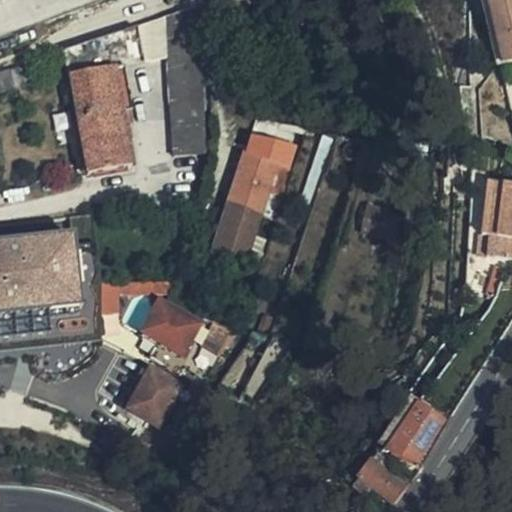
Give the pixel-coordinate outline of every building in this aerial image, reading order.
[(113,0),(103,0),(94,3),(101,23),(119,18),(113,0)] [(511,0),(501,0),(483,5),(499,70),(511,66),(511,0)] [(207,156),(197,10),(137,29),(142,66),(165,65),(172,158),(207,156)] [(142,66),(137,29),(62,54),(86,178),(131,169),(124,125),(130,125),(128,113),(132,113),(124,69),(142,66)] [(9,72),(0,74),(0,95),(14,91),(9,72)] [(318,184),(333,142),(324,140),(310,181),(318,184)] [(246,157),(230,204),(262,214),(269,191),(277,167),(246,157)] [(277,167),(269,191),(281,195),(290,170),(277,167)] [(486,262),(511,264),(511,189),(488,187),(482,242),(489,242),(486,262)] [(262,214),(230,204),(214,253),(246,262),(253,237),(262,214)] [(395,241),(400,218),(392,217),(390,215),(368,213),(363,236),(383,240),(386,240),(395,241)] [(268,242),(253,237),(246,262),(259,267),(268,242)] [(74,241),(0,249),(0,322),(83,313),(74,241)] [(482,242),(478,259),(486,262),(489,242),(482,242)] [(379,281),(383,261),(368,258),(366,279),(379,281)] [(131,285),(131,292),(147,292),(148,295),(165,296),(165,286),(153,286),(131,285)] [(185,357),(202,328),(161,306),(144,336),(185,357)] [(175,403),(182,392),(153,374),(132,410),(160,428),(167,416),(169,418),(178,404),(175,403)] [(55,387),(48,405),(92,424),(100,405),(55,387)] [(411,463),(428,438),(439,435),(445,426),(411,406),(401,421),(409,427),(397,444),(386,447),(411,463)] [(386,447),(397,444),(409,427),(401,421),(383,448),(386,447)] [(388,506),(403,498),(408,489),(399,480),(394,484),(367,462),(356,482),(388,506)]
